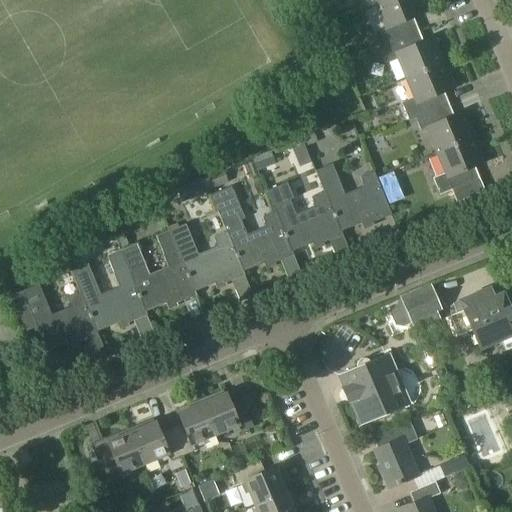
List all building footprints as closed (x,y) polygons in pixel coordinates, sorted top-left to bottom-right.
[(384,44),(418,30),(413,19),(423,15),(416,0),(384,0),(375,4),(385,29),(379,31),(384,44)] [(384,63),(397,58),(405,79),(442,64),(432,38),(422,41),(418,30),(384,44),(377,46),(384,63)] [(413,99),(401,104),(408,122),(414,119),(448,105),(444,94),(453,90),(442,64),(405,79),(413,99)] [(332,111),(327,99),(316,104),(321,115),(332,111)] [(473,139),(462,113),(453,116),(448,105),(414,119),(419,131),(425,129),(435,154),(473,139)] [(304,148),(317,143),(314,136),(302,141),(304,148)] [(438,197),(479,180),(474,169),(483,165),(473,139),(435,154),(444,174),(431,179),(438,197)] [(257,172),(275,165),(269,152),(252,159),(257,172)] [(338,231),(339,231),(361,222),(363,227),(390,216),(372,173),(359,178),(363,188),(344,196),(331,165),(314,172),(323,193),(338,231)] [(223,171),(203,178),(208,191),(228,184),(223,171)] [(289,251),(290,251),(312,242),(314,248),(341,237),(339,231),(338,231),(323,193),(310,198),(314,209),(295,216),(289,202),(292,200),(286,184),(265,192),(274,213),(289,251)] [(265,268),(292,257),(290,251),(289,251),(274,213),(261,219),(265,229),(246,237),(240,222),(243,220),(237,204),(216,213),(225,234),(225,233),(241,271),(263,262),(265,268)] [(197,257),(184,226),(168,232),(192,292),(192,291),(214,282),(217,288),(243,277),(241,271),(225,233),(225,234),(212,239),(216,249),(197,257)] [(148,277),(135,246),(119,253),(143,312),(143,311),(165,302),(168,308),(194,297),(192,291),(192,292),(168,232),(154,238),(167,269),(148,277)] [(86,266),(69,273),(78,294),(94,332),(116,322),(119,328),(146,317),(143,311),(143,312),(119,253),(106,258),(118,289),(99,297),(86,266)] [(0,268),(0,290),(10,285),(0,268)] [(12,298),(26,332),(35,329),(45,352),(68,343),(70,348),(97,337),(94,332),(78,294),(65,299),(69,309),(50,317),(37,286),(20,293),(21,294),(12,298)] [(414,333),(441,323),(436,313),(440,311),(428,286),(398,299),(401,305),(395,307),(389,315),(394,326),(403,327),(410,324),(414,333)] [(489,291),(458,304),(462,312),(449,318),(458,338),(470,332),(479,352),(500,343),(504,353),(511,349),(511,318),(502,296),(493,300),(489,291)] [(406,405),(385,357),(341,376),(361,424),(406,405)] [(224,391),(200,401),(215,437),(237,428),(240,434),(252,429),(241,402),(230,406),(224,391)] [(200,401),(176,410),(183,426),(171,431),(182,458),(194,453),(191,447),(215,437),(200,401)] [(170,463),(182,458),(171,431),(160,436),(153,420),(130,430),(145,466),(168,457),(170,463)] [(390,490),(418,478),(402,441),(415,436),(409,424),(383,435),(388,445),(373,452),(390,490)] [(112,488),(124,482),(121,476),(145,466),(130,430),(90,446),(97,463),(100,461),(112,488)] [(466,468),(461,456),(449,462),(454,473),(466,468)] [(244,482),(253,505),(288,491),(279,467),(263,474),(258,462),(232,473),(238,485),(244,482)] [(75,511),(73,480),(30,485),(33,511),(75,511)] [(399,511),(432,511),(428,501),(441,496),(435,482),(409,493),(414,505),(399,511)] [(297,511),(288,491),(253,505),(255,511),(297,511)]
